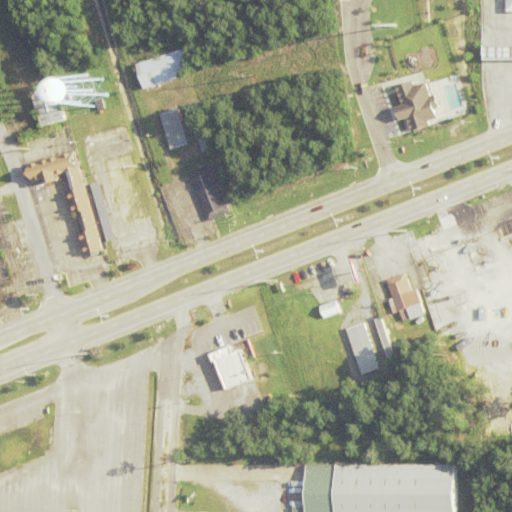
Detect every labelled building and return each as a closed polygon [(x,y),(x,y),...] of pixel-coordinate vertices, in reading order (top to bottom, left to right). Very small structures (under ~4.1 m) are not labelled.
[(18,0),(30,0),(37,22),(26,25),(18,0)] [(430,47),(436,46),(439,56),(433,58),(430,47)] [(142,79),(146,78),(141,66),(186,51),(194,76),(146,91),(142,79)] [(395,86),(401,106),(394,108),(398,121),(405,118),(409,132),(429,127),(427,121),(436,119),(434,111),(439,109),(434,94),(429,96),(425,82),(413,86),(412,82),(395,86)] [(33,95),(57,88),(67,123),(44,130),(33,95)] [(190,108),(203,104),(217,150),(204,154),(190,108)] [(84,126),(82,124),(81,123),(80,121),(80,119),(80,117),(80,115),(80,113),(81,111),(82,110),(84,108),(85,107),(87,106),(89,106),(91,106),(93,106),(94,106),(95,106),(97,107),(98,108),(100,110),(101,111),(101,113),(102,115),(102,117),(102,119),(102,121),(101,123),(100,124),(98,126),(97,127),(95,128),(93,128),(91,128),(89,128),(87,128),(85,127),(84,126)] [(162,117),(180,111),(190,145),(172,150),(162,117)] [(124,157),(121,145),(96,153),(92,139),(122,130),(129,155),(124,157)] [(80,139),(85,137),(88,149),(84,150),(80,139)] [(126,139),(131,138),(134,153),(130,154),(126,139)] [(89,257),(83,236),(86,235),(80,214),(77,215),(72,198),(75,197),(68,174),(65,175),(65,177),(62,178),(61,176),(58,177),(61,184),(48,188),(46,180),(43,181),(44,183),(39,184),(39,183),(34,184),(29,168),(76,154),(105,253),(89,257)] [(88,164),(92,163),(96,178),(92,180),(88,164)] [(192,176),(213,167),(232,214),(211,222),(192,176)] [(105,208),(97,210),(106,242),(114,239),(105,208)] [(0,233),(7,231),(12,249),(1,253),(11,284),(0,287),(0,233)] [(399,314),(395,316),(391,302),(394,301),(388,282),(408,276),(413,293),(419,291),(427,318),(403,326),(399,314)] [(426,299),(431,298),(436,314),(431,315),(426,299)] [(322,309),(337,303),(342,315),(326,321),(322,309)] [(377,322),(383,320),(402,377),(396,379),(377,322)] [(348,331),(366,325),(381,371),(364,377),(348,331)] [(210,352),(224,390),(251,380),(240,348),(232,351),(230,345),(210,352)] [(292,511),(292,508),(306,508),(306,466),(456,466),(456,511),(292,511)]
